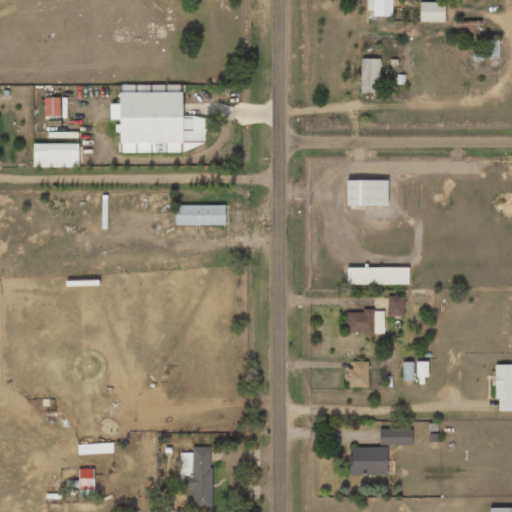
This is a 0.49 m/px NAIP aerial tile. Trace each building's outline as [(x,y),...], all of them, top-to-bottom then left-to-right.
[(392,14),(392,0),(366,0),(367,14),(392,14)] [(445,2),(420,2),(419,21),(444,22),(445,2)] [(498,40),(486,39),(486,58),(498,58),(498,40)] [(360,92),(379,93),(380,59),(361,58),(360,92)] [(206,151),(206,117),(182,117),(182,85),(120,85),(120,151),(206,151)] [(44,98),(45,116),(60,116),(60,97),(44,98)] [(34,167),(78,167),(78,143),(34,144),(34,167)] [(388,180),(346,180),(346,205),(387,206),(388,180)] [(225,205),(175,205),(175,225),(225,225),(225,205)] [(346,268),(346,285),(409,284),(409,267),(346,268)] [(403,295),(387,296),(388,317),(403,316),(403,295)] [(383,311),(346,311),(347,335),(384,334),(383,311)] [(368,361),(352,361),(352,368),(346,369),(347,388),(368,387),(368,361)] [(402,362),(402,381),(413,381),(413,361),(402,362)] [(417,377),(428,377),(428,361),(416,362),(417,377)] [(494,399),(498,399),(498,411),(511,411),(511,364),(495,364),(494,399)] [(411,429),(379,429),(379,444),(411,445),(411,429)] [(212,447),(192,447),(192,453),(182,453),(181,488),(192,488),(192,506),(211,507),(212,447)] [(387,475),(386,447),(350,447),(351,475),(387,475)] [(93,468),(79,468),(79,495),(93,495),(93,468)]
